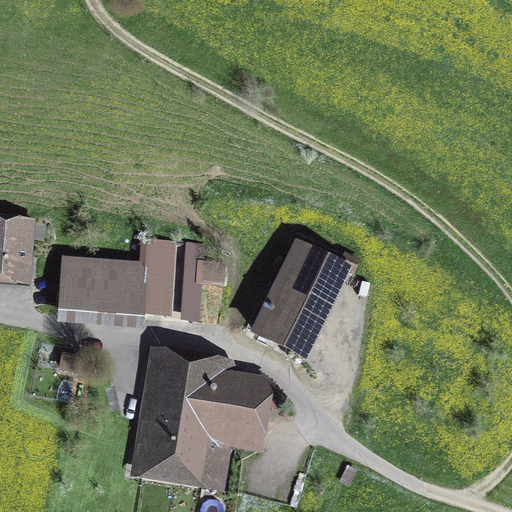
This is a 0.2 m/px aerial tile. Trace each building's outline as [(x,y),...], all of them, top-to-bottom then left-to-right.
[(0,223),(0,278),(23,280),(28,225),(0,223)] [(148,243),(147,267),(144,320),(171,321),(176,245),(148,243)] [(205,245),(185,244),(181,324),(200,325),(203,283),(204,263),(205,245)] [(299,249),(253,343),(306,369),(353,275),(299,249)] [(62,263),(59,318),(145,322),(144,320),(147,267),(62,263)] [(204,263),(203,283),(223,285),(224,264),(204,263)] [(258,447),(269,385),(231,379),(233,367),(161,356),(144,467),(223,479),(228,442),(258,447)]
